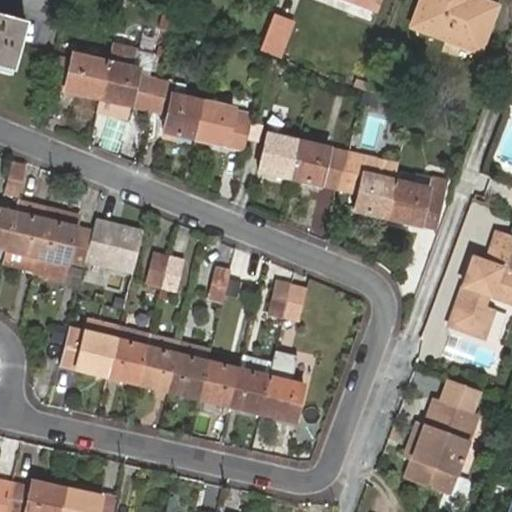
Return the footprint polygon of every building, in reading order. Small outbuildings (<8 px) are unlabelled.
[(336,0),(369,11),(372,0),(336,0)] [(469,0),(417,0),(411,17),(480,43),(492,9),(472,1),(469,0)] [(0,58),(8,60),(15,33),(20,11),(0,6),(0,58)] [(282,26),(264,20),(256,42),(254,47),(253,48),(263,53),(270,55),(282,26)] [(105,62),(97,98),(147,109),(153,80),(134,77),(136,69),(126,66),(130,49),(108,44),(105,62)] [(48,88),(97,98),(105,62),(70,54),(68,61),(54,59),(48,88)] [(153,80),(147,109),(166,113),(162,131),(192,138),(200,101),(169,94),(171,83),(153,80)] [(200,101),(192,138),(242,150),(249,117),(228,113),(230,107),(200,101)] [(228,113),(249,117),(250,112),(230,107),(228,113)] [(256,172),(287,179),(296,140),(265,134),(256,172)] [(296,140),(287,179),(338,192),(345,161),(325,157),(327,148),(296,140)] [(325,157),(345,161),(347,153),(327,148),(325,157)] [(345,161),(338,192),(354,196),(351,211),(382,218),(390,183),(371,178),(375,160),(347,153),(345,161)] [(371,178),(390,183),(395,164),(375,160),(371,178)] [(0,163),(0,189),(8,192),(16,164),(1,161),(0,163)] [(5,206),(0,225),(0,245),(28,253),(37,215),(41,200),(23,196),(30,169),(16,164),(8,192),(5,206)] [(390,183),(382,218),(433,230),(441,200),(424,196),(426,190),(390,183)] [(0,205),(5,206),(8,192),(0,189),(0,205)] [(37,215),(28,253),(80,265),(89,228),(37,215)] [(133,273),(143,229),(95,218),(84,262),(133,273)] [(475,258),(465,287),(475,290),(470,302),(461,298),(450,327),(485,340),(496,312),(486,308),(491,296),(511,303),(511,235),(500,232),(489,263),(475,258)] [(167,260),(151,257),(144,287),(159,290),(167,260)] [(182,264),(167,260),(159,290),(174,294),(182,264)] [(90,265),(87,281),(104,284),(106,267),(90,265)] [(228,273),(212,270),(205,300),(220,304),(228,273)] [(282,320),(290,290),(274,286),(266,316),(282,320)] [(475,290),(465,287),(461,298),(470,302),(475,290)] [(304,294),(290,290),(282,320),(296,324),(304,294)] [(62,332),(53,369),(102,381),(112,344),(62,332)] [(112,344),(102,381),(134,389),(143,352),(112,344)] [(272,368),(295,371),(297,352),(274,350),(272,368)] [(143,352),(134,389),(165,397),(175,359),(143,352)] [(236,375),(226,412),(257,419),(266,383),(271,364),(240,356),(236,375)] [(175,359),(165,397),(196,404),(205,367),(175,359)] [(205,367),(196,404),(226,412),(236,375),(205,367)] [(266,383),(257,419),(292,427),(302,391),(266,383)] [(446,404),(455,407),(475,413),(481,395),(453,384),(446,404)] [(430,428),(417,462),(411,480),(453,495),(481,416),(475,413),(455,407),(446,404),(439,401),(430,428)] [(409,460),(417,462),(430,428),(421,425),(409,460)] [(51,511),(56,487),(25,480),(24,486),(5,482),(0,505),(0,511),(51,511)] [(100,511),(103,497),(88,494),(56,487),(51,511),(100,511)]
